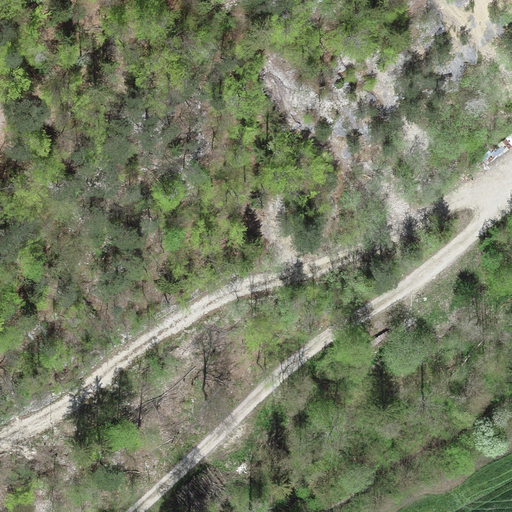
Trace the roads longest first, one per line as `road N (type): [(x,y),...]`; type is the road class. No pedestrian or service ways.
road 1 (track): [(0,437),(203,306),(361,247),(511,171)]
road 2 (track): [(147,511),(332,341),(511,196)]
